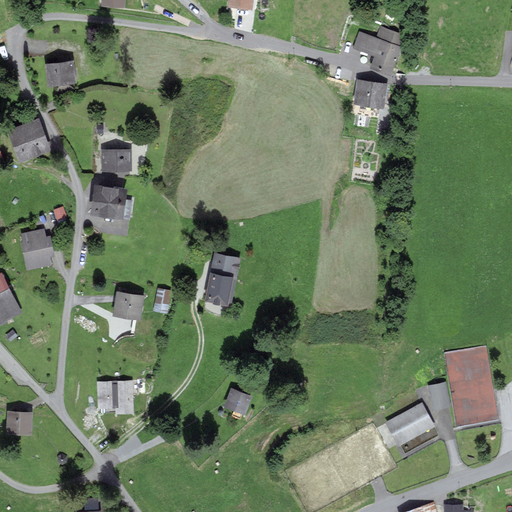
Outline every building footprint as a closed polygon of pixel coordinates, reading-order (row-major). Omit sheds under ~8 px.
[(381,27),(377,39),(361,34),(357,46),(378,53),(373,67),(390,73),(403,35),(381,27)] [(71,63),(44,65),(47,87),(74,85),(71,63)] [(385,86),(357,81),(353,103),(381,108),(385,86)] [(37,120),(10,130),(21,159),(48,149),(37,120)] [(128,150),(102,150),(102,172),(128,172),(128,150)] [(125,189),(96,185),(92,213),(122,217),(125,189)] [(64,204),(54,207),(58,217),(67,214),(64,204)] [(43,231),(22,234),(27,267),(51,263),(50,255),(53,254),(50,236),(44,237),(43,231)] [(241,259),(217,253),(206,299),(226,304),(227,301),(231,301),(241,259)] [(1,275),(0,275),(0,293),(8,289),(1,275)] [(0,322),(20,311),(8,289),(0,293),(0,322)] [(170,291),(159,290),(155,309),(167,311),(170,291)] [(143,297),(118,292),(114,314),(139,319),(143,297)] [(445,355),(457,427),(498,420),(486,348),(445,355)] [(99,383),(100,408),(117,407),(117,413),(133,412),(132,382),(99,383)] [(448,406),(444,383),(430,386),(434,408),(448,406)] [(232,390),(226,405),(244,413),(250,397),(232,390)] [(387,423),(399,445),(434,426),(422,403),(387,423)] [(31,413),(9,412),(8,431),(30,432),(31,413)] [(85,499),(86,506),(101,506),(101,498),(85,499)] [(435,511),(433,503),(405,511),(435,511)]
